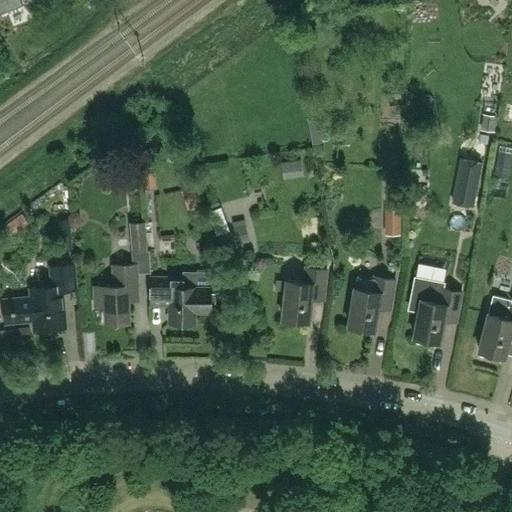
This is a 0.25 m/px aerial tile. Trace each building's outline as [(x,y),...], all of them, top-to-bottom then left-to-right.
[(0,0),(0,13),(23,4),(21,0),(0,0)] [(457,178),(453,201),(473,205),(477,182),(481,162),(461,158),(457,178)] [(179,191),(184,209),(199,205),(193,187),(179,191)] [(23,206),(6,221),(20,238),(38,223),(23,206)] [(400,235),(401,209),(385,209),(385,235),(400,235)] [(245,220),(233,222),(237,243),(249,241),(245,220)] [(147,251),(145,222),(130,223),(132,252),(147,251)] [(13,321),(33,319),(34,329),(66,326),(62,289),(76,288),(74,263),(50,265),(52,285),(30,288),(31,297),(11,299),(13,321)] [(128,294),(138,293),(137,263),(113,264),(114,284),(96,285),(96,306),(105,306),(105,323),(129,322),(128,294)] [(324,299),(327,269),(306,267),(305,281),(287,279),(283,318),(309,321),(311,297),(324,299)] [(391,309),(396,279),(375,276),(375,278),(358,275),(356,287),(355,287),(349,326),(375,330),(378,307),(391,309)] [(150,304),(170,305),(170,322),(194,322),(194,310),(210,310),(211,287),(195,287),(195,286),(184,286),(185,277),(151,276),(150,304)] [(414,336),(418,337),(417,341),(435,345),(436,341),(439,341),(444,318),(456,321),(462,292),(442,288),(442,284),(415,278),(410,306),(419,308),(414,336)] [(500,360),(501,356),(504,356),(510,334),(511,334),(511,303),(510,303),(511,300),(493,295),(489,312),(479,350),(482,351),(481,355),(500,360)] [(425,383),(436,384),(438,368),(427,367),(425,383)]
